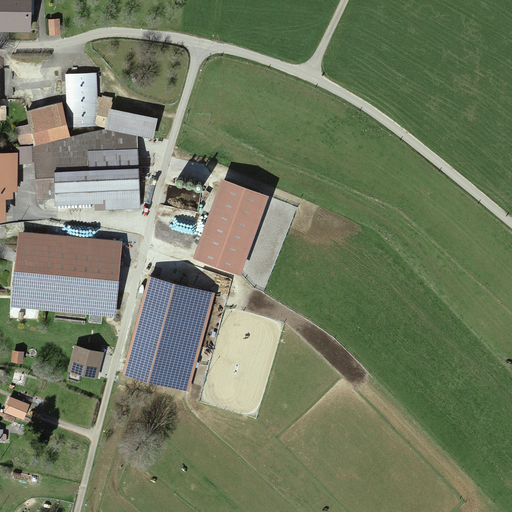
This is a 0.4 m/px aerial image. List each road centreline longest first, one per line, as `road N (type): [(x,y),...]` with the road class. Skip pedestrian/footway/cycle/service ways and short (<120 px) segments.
road 1 (unclassified): [(511,225),(389,123),(310,77),(143,33),(90,34),(69,46),(0,46)]
road 2 (track): [(176,117),(129,102),(72,44)]
